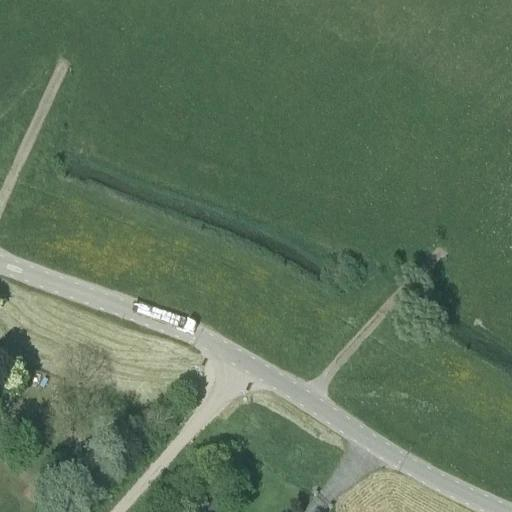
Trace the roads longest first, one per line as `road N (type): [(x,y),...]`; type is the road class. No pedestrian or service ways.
road 1 (tertiary): [(496,511),(366,443),(246,365)]
road 2 (tertiary): [(246,365),(202,341),(0,267)]
road 3 (track): [(441,251),(303,399)]
road 4 (residential): [(106,511),(246,365)]
road 5 (track): [(59,70),(0,208)]
